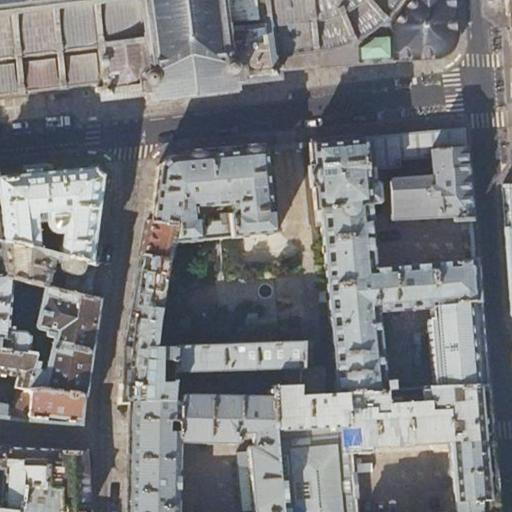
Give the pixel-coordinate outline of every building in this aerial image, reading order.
[(0,0),(0,94),(13,93),(18,93),(54,89),(60,89),(77,87),(92,85),(93,93),(100,93),(101,99),(112,97),(112,94),(138,91),(138,94),(146,93),(147,100),(189,95),(196,94),(232,90),(231,83),(239,82),(238,79),(270,75),(270,78),(278,77),(277,74),(277,71),(287,71),(339,66),(393,62),(393,60),(407,60),(438,59),(446,56),(453,50),(455,47),(457,41),(458,37),(455,0),(0,0)] [(429,305),(478,301),(476,279),(474,260),(371,269),(366,214),(373,214),(373,205),(375,205),(378,201),(377,185),(373,182),(366,182),(365,172),(398,169),(398,161),(429,158),(431,178),(388,180),(390,220),(451,216),(452,221),(455,221),(456,232),(469,232),(470,234),(472,233),(467,167),(463,129),(401,135),(306,144),(307,146),(308,145),(314,210),(319,209),(327,290),(313,292),(314,304),(328,303),(337,394),(382,391),(382,381),(376,328),(375,310),(398,308),(429,305)] [(157,167),(155,178),(151,215),(150,223),(176,224),(173,242),(277,233),(275,208),(272,208),(267,149),(268,149),(268,147),(210,153),(168,157),(157,167)] [(0,242),(38,250),(34,221),(43,220),(44,223),(45,227),(46,229),(48,232),(53,234),(55,234),(59,234),(61,234),(58,256),(94,265),(96,249),(102,204),(102,202),(106,175),(95,164),(58,167),(0,172),(0,242)] [(511,185),(502,186),(506,235),(511,313),(511,185)] [(170,260),(173,242),(176,224),(150,223),(146,222),(142,247),(140,256),(170,260)] [(38,250),(0,242),(0,267),(1,276),(1,277),(8,278),(44,287),(46,287),(51,270),(69,275),(64,292),(90,297),(94,265),(58,256),(38,250)] [(154,349),(170,260),(140,256),(136,277),(123,350),(120,384),(172,385),(173,374),(175,348),(154,349)] [(3,331),(8,278),(1,277),(1,276),(0,275),(0,351),(30,356),(34,339),(27,338),(23,333),(3,331)] [(64,292),(46,287),(44,287),(38,314),(32,313),(29,327),(54,333),(46,365),(37,363),(39,357),(34,356),(32,357),(24,395),(85,395),(90,361),(99,299),(90,297),(64,292)] [(482,343),(478,301),(429,305),(430,319),(426,320),(432,389),(485,387),(482,343)] [(398,315),(398,308),(375,310),(376,328),(381,328),(391,316),(398,315)] [(301,343),(175,348),(173,374),(289,370),(300,369),(301,343)] [(301,343),(300,369),(299,387),(299,396),(323,395),(326,369),(309,368),(311,343),(303,343),(301,343)] [(30,356),(0,351),(0,419),(27,422),(82,426),(82,424),(83,414),(85,395),(24,395),(32,357),(30,356)] [(299,387),(300,369),(289,370),(289,388),(299,387)] [(392,381),(382,381),(382,391),(410,390),(409,383),(392,384),(392,381)] [(174,385),(172,385),(120,384),(118,404),(129,404),(172,403),(173,401),(174,385)] [(299,387),(289,388),(271,388),(272,397),(278,511),(495,511),(495,508),(494,496),(496,496),(495,489),(491,489),(490,469),(494,469),(493,462),(492,462),(490,446),(485,387),(432,389),(410,390),(382,391),(337,394),(323,395),(299,396),(299,387)] [(178,399),(178,401),(177,422),(177,432),(177,443),(179,444),(236,445),(238,444),(240,443),(241,442),(241,440),(241,434),(252,433),(252,444),(250,445),(248,447),(247,448),(247,451),(251,511),(278,511),(272,397),(184,394),(181,395),(180,396),(178,398),(178,399)] [(178,401),(173,401),(172,403),(129,404),(128,444),(126,483),(178,491),(179,444),(177,443),(177,432),(167,432),(167,422),(177,422),(178,401)] [(0,445),(0,467),(3,468),(0,504),(0,505),(19,509),(23,484),(45,486),(46,470),(58,471),(57,449),(9,446),(0,445)] [(46,470),(45,486),(23,484),(19,509),(19,511),(87,511),(85,482),(85,476),(83,451),(67,450),(57,449),(58,471),(46,470)] [(239,511),(251,511),(247,451),(235,451),(239,511)] [(177,511),(178,491),(126,483),(125,511),(177,511)]
